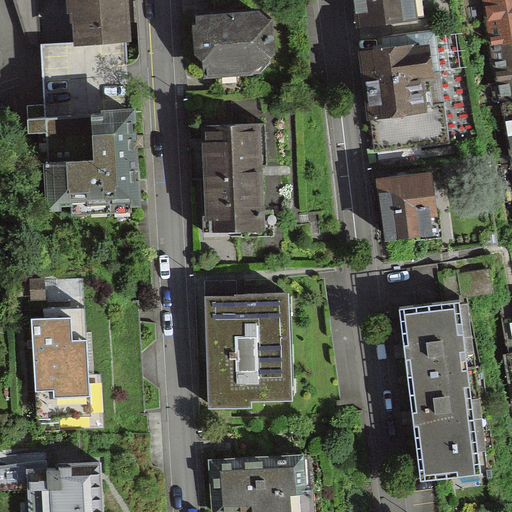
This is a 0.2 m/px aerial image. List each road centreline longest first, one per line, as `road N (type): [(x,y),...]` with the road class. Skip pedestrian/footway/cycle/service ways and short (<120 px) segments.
road 1 (residential): [(394,511),(335,0)]
road 2 (residential): [(189,511),(161,0)]
